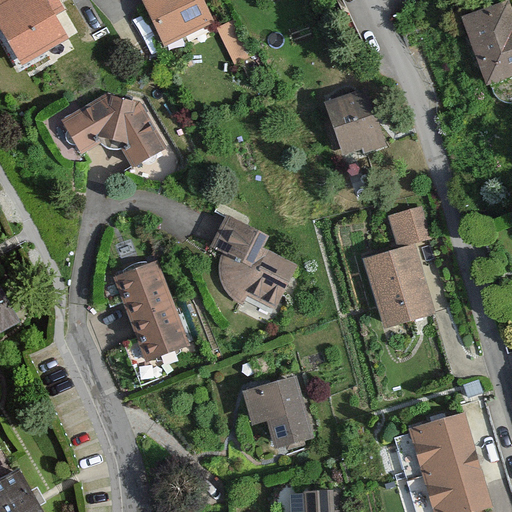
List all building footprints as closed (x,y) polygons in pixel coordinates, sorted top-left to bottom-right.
[(77,27),(61,0),(0,0),(0,18),(22,58),(77,27)] [(214,0),(144,0),(161,40),(221,15),(214,0)] [(511,7),(510,1),(464,18),(489,85),(511,76),(511,7)] [(374,83),(327,99),(344,152),(391,136),(374,83)] [(112,145),(131,179),(170,157),(138,99),(95,92),(35,122),(53,158),(84,142),(112,145)] [(270,236),(227,215),(211,247),(223,253),(220,263),(219,273),(221,283),(226,292),(233,299),(242,305),(248,296),(276,310),(298,264),(264,248),(270,236)] [(419,243),(367,257),(388,329),(440,315),(419,243)] [(191,349),(159,261),(112,278),(143,366),(191,349)] [(0,333),(23,320),(0,279),(0,333)] [(320,435),(303,371),(247,387),(255,418),(272,414),(281,446),(320,435)] [(423,511),(468,511),(492,505),(463,412),(399,432),(423,511)] [(37,511),(17,473),(0,482),(0,511),(37,511)] [(332,511),(331,490),(281,492),(281,511),(332,511)]
